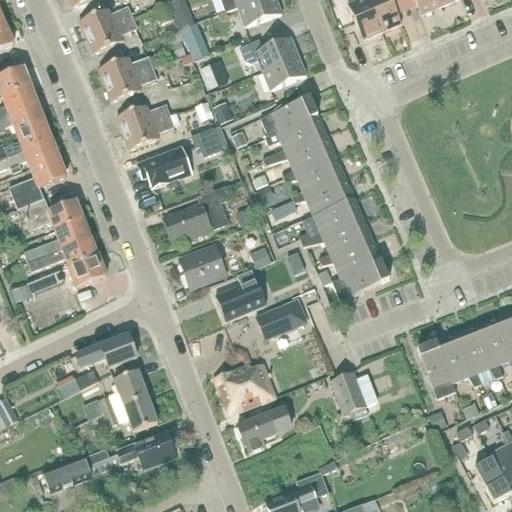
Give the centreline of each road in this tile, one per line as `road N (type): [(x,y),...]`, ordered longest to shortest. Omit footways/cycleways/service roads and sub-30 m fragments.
road 1 (tertiary): [(154,301),(36,0)]
road 2 (tertiary): [(237,511),(154,301)]
road 3 (residential): [(459,281),(383,105)]
road 4 (residential): [(0,376),(154,301)]
road 5 (residential): [(383,105),(511,49)]
road 6 (residential): [(383,105),(340,76),(309,0)]
road 7 (residential): [(352,338),(433,307),(459,281)]
